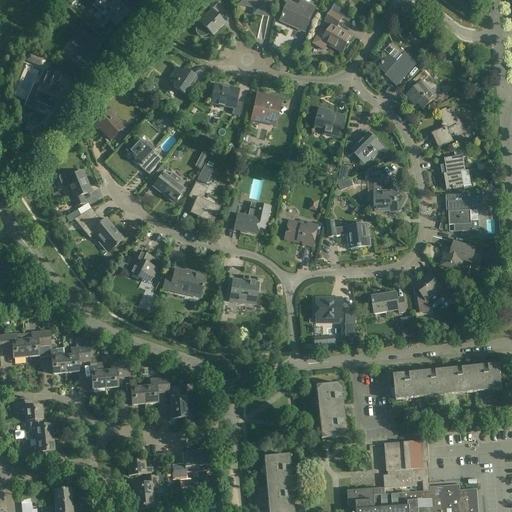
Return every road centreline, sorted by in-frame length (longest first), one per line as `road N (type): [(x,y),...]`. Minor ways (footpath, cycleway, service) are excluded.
road 1 (residential): [(289,284),(399,266),(419,245),(421,190),(408,142),(348,75)]
road 2 (residential): [(223,389),(193,366),(95,328),(10,225)]
road 3 (residential): [(295,365),(511,344)]
road 4 (residential): [(289,284),(257,256),(197,248),(121,197)]
road 5 (residential): [(74,119),(182,0)]
road 6 (residential): [(238,511),(223,389)]
